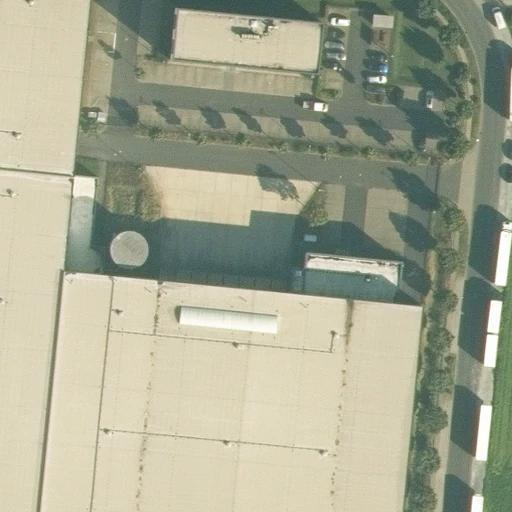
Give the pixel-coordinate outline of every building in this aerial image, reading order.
[(0,0),(0,511),(400,511),(421,306),(396,304),(299,294),(287,293),(283,292),(158,280),(101,274),(62,270),(72,175),(89,0),(0,0)] [(169,61),(316,75),(321,23),(174,8),(169,61)] [(97,178),(72,175),(62,270),(101,274),(104,247),(91,246),(97,178)] [(126,269),(136,266),(144,259),(146,248),(142,238),(133,232),(122,231),(113,236),(108,246),(109,256),(115,265),(126,269)] [(304,252),(302,269),(299,294),(396,304),(401,262),(304,252)] [(287,293),(299,294),(302,269),(290,268),(287,293)] [(158,280),(283,292),(285,281),(159,269),(158,280)]
